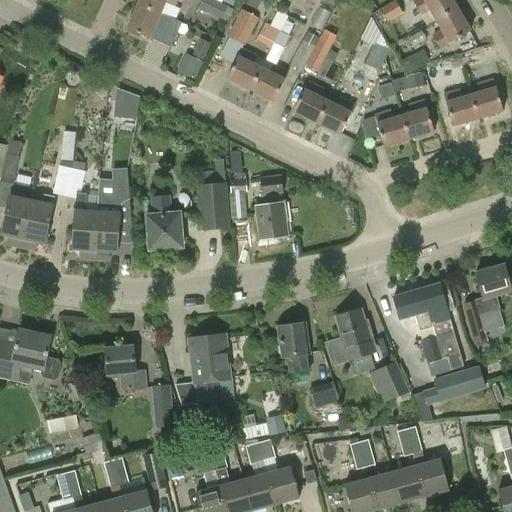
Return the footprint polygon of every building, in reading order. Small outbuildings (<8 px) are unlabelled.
[(139,0),(138,4),(160,14),(165,3),(175,7),(177,0),(139,0)] [(211,0),(203,0),(198,10),(221,20),(227,7),(211,0)] [(372,0),(379,10),(387,24),(403,14),(395,0),(372,0)] [(430,10),(436,20),(457,8),(452,0),(416,0),(412,2),(420,15),(430,10)] [(182,23),(160,14),(138,4),(127,29),(171,48),(174,41),(182,23)] [(470,31),(457,8),(436,20),(442,31),(433,36),(440,49),(470,31)] [(241,12),(217,60),(228,66),(252,18),(241,12)] [(295,25),(287,21),(283,31),(290,35),(295,25)] [(275,43),(276,41),(281,32),(264,23),(258,34),(275,43)] [(324,30),(319,39),(332,46),(336,37),(324,30)] [(276,41),(286,46),(291,37),(281,32),(276,41)] [(319,39),(307,33),(289,65),(302,72),(306,65),(313,52),(319,39)] [(178,73),(194,81),(213,42),(202,37),(192,58),(186,55),(178,73)] [(364,65),(378,71),(388,48),(374,40),(364,65)] [(241,49),(226,79),(250,90),(261,68),(253,64),(256,57),(241,49)] [(313,52),(306,65),(318,72),(325,58),(313,52)] [(413,56),(402,61),(408,72),(418,66),(413,56)] [(269,72),(261,68),(250,90),(274,102),(288,73),(273,65),(269,72)] [(421,73),(408,77),(411,89),(425,86),(421,73)] [(370,96),(373,81),(363,78),(359,93),(370,96)] [(479,92),(471,95),(478,119),(503,111),(493,80),(477,85),(479,92)] [(293,112),(317,123),(327,102),(319,97),(323,90),(308,83),(293,112)] [(391,84),(379,88),(383,100),(395,96),(391,84)] [(453,126),(478,119),(471,95),(462,98),(460,90),(443,95),(453,126)] [(117,94),(116,121),(136,123),(139,102),(117,94)] [(335,106),(327,102),(317,123),(340,135),(355,106),(339,98),(335,106)] [(410,113),(402,116),(409,140),(434,132),(424,101),(408,106),(410,113)] [(384,147),(409,140),(402,116),(393,119),(391,111),(374,116),(384,147)] [(60,150),(60,161),(72,163),(73,151),(60,150)] [(5,158),(0,178),(0,179),(0,182),(13,186),(19,158),(5,155),(5,158)] [(54,194),(67,197),(73,170),(60,167),(54,194)] [(86,173),(73,170),(67,197),(80,200),(86,173)] [(130,199),(128,171),(114,172),(116,195),(116,200),(130,199)] [(255,207),(260,240),(287,236),(285,222),(287,222),(284,203),(280,204),(279,193),(283,193),(281,176),(259,179),(262,206),(255,207)] [(246,180),(229,181),(232,221),(247,220),(245,194),(247,194),(246,180)] [(200,231),(230,229),(226,182),(196,185),(200,231)] [(22,193),(10,190),(1,234),(9,236),(7,245),(20,248),(30,201),(20,199),(22,193)] [(150,250),(182,248),(179,213),(171,214),(169,194),(150,196),(152,215),(147,216),(150,250)] [(42,204),(30,201),(20,248),(35,251),(37,242),(45,243),(54,197),(44,195),(42,204)] [(97,212),(94,260),(108,261),(109,251),(117,252),(118,243),(131,244),(130,207),(130,199),(116,200),(116,195),(98,195),(98,205),(97,212)] [(79,259),(94,260),(97,212),(75,211),(72,249),(80,250),(79,259)] [(474,300),(475,301),(465,304),(476,344),(490,340),(487,331),(506,325),(501,309),(502,309),(498,295),(511,291),(511,289),(511,288),(511,274),(507,276),(504,266),(476,274),(482,298),(474,300)] [(418,332),(449,323),(446,313),(455,311),(446,280),(427,285),(427,287),(422,288),(422,289),(392,298),(398,320),(399,320),(403,332),(417,327),(418,332)] [(335,317),(342,339),(326,344),(332,365),(373,353),(369,342),(373,341),(367,321),(364,322),(361,310),(335,317)] [(308,371),(306,354),(308,354),(304,324),(277,327),(281,356),(287,356),(289,374),(308,371)] [(0,375),(29,382),(33,367),(42,369),(42,373),(44,377),(53,379),(57,377),(60,363),(58,360),(46,357),(51,338),(19,331),(13,355),(0,351),(0,375)] [(451,371),(462,368),(452,332),(421,341),(427,364),(447,358),(451,371)] [(225,334),(188,339),(193,384),(175,386),(181,405),(203,402),(217,400),(215,381),(231,379),(227,352),(225,334)] [(122,374),(123,390),(146,388),(145,372),(135,373),(133,347),(105,349),(107,376),(122,374)] [(388,403),(409,394),(396,362),(375,371),(384,394),(388,403)] [(472,401),(485,398),(483,390),(486,389),(479,366),(433,379),(436,387),(423,391),(427,406),(470,394),(472,401)] [(121,397),(120,376),(107,376),(108,397),(121,397)] [(66,385),(72,404),(86,399),(80,381),(66,385)] [(314,409),(339,402),(333,382),(309,388),(314,409)] [(174,425),(170,385),(154,387),(158,427),(174,425)] [(205,411),(189,412),(192,439),(208,438),(205,411)] [(243,428),(246,439),(270,433),(270,435),(286,432),(282,415),(267,418),(268,423),(243,428)] [(79,429),(76,416),(46,422),(49,435),(79,429)] [(415,427),(406,429),(413,455),(422,453),(415,427)] [(404,458),(413,455),(406,429),(397,432),(403,455),(404,458)] [(98,434),(81,439),(87,456),(104,451),(98,434)] [(270,440),(256,443),(261,462),(276,458),(270,440)] [(358,443),(365,468),(375,465),(368,440),(358,443)] [(251,465),(261,462),(256,443),(245,447),(251,465)] [(356,470),(365,468),(358,443),(350,445),(356,470)] [(510,475),(511,474),(511,447),(503,450),(510,475)] [(222,449),(210,452),(215,471),(227,468),(222,449)] [(197,456),(202,475),(215,471),(210,452),(197,456)] [(422,453),(413,455),(416,465),(425,497),(449,490),(442,467),(440,459),(425,463),(422,453)] [(166,486),(158,454),(143,458),(152,490),(166,486)] [(152,511),(147,490),(132,494),(122,459),(113,462),(122,497),(126,511),(152,511)] [(119,487),(113,462),(104,464),(111,489),(119,487)] [(404,469),(392,472),(401,503),(424,497),(425,497),(416,465),(404,469)] [(291,467),(266,474),(274,505),(299,498),(291,467)] [(225,511),(219,487),(215,471),(202,475),(206,490),(195,493),(200,511),(225,511)] [(75,472),(66,474),(73,499),(82,496),(75,472)] [(401,503),(392,472),(368,479),(377,510),(401,503)] [(76,511),(76,509),(73,499),(66,474),(57,477),(64,501),(48,505),(49,511),(76,511)] [(274,505),(266,474),(242,480),(251,511),(274,505)] [(344,485),(351,511),(368,511),(377,510),(368,479),(344,485)] [(242,480),(219,487),(225,511),(248,511),(251,511),(242,480)] [(19,486),(23,511),(41,511),(40,502),(33,504),(30,484),(19,486)] [(0,499),(9,496),(5,485),(0,487),(0,499)] [(511,511),(511,486),(498,490),(503,511),(511,511)] [(9,496),(0,499),(0,511),(13,507),(9,496)] [(113,499),(99,503),(101,511),(126,511),(122,497),(113,499)] [(85,507),(76,509),(76,511),(101,511),(99,503),(85,507)]
